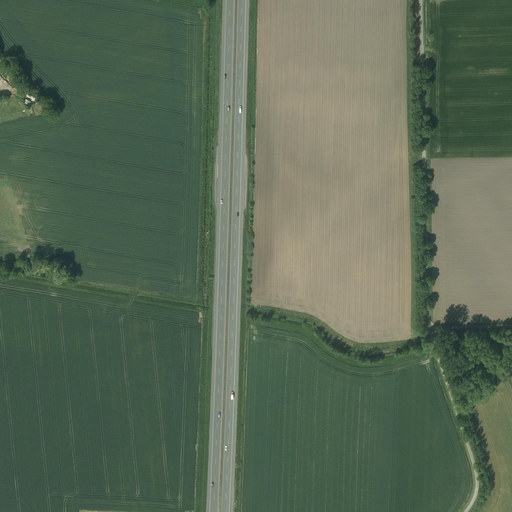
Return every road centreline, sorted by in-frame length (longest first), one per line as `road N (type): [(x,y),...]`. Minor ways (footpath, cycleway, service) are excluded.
road 1 (motorway): [(225,511),(242,0)]
road 2 (motorway): [(229,0),(213,511)]
road 3 (unclassified): [(431,327),(421,0)]
road 4 (unclassified): [(468,511),(477,477),(431,327)]
